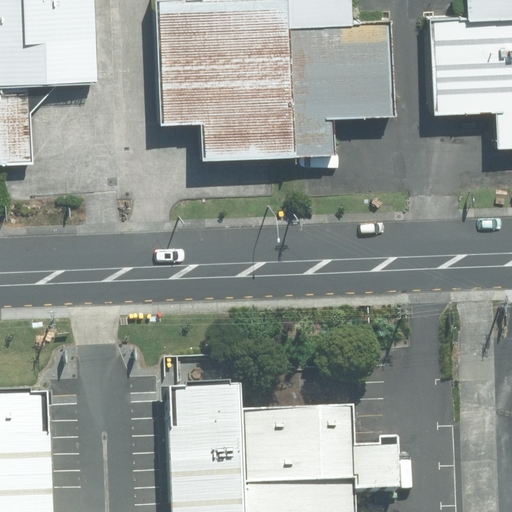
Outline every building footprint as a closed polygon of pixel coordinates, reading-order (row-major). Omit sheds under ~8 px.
[(0,0),(0,87),(88,83),(85,0),(0,0)] [(284,160),(278,0),(189,0),(190,0),(168,1),(144,2),(149,128),(172,127),(188,126),(190,163),(284,160)] [(278,0),(284,160),(323,157),(322,121),(384,118),(380,24),(342,25),(341,0),(278,0)] [(511,0),(458,0),(459,21),(419,22),(422,118),(485,116),(486,151),(511,150),(511,0)] [(230,511),(227,418),(227,394),(152,396),(155,511),(230,511)] [(31,400),(0,401),(0,511),(36,511),(31,400)] [(338,414),(227,418),(230,511),(342,511),(342,497),(387,495),(385,449),(340,450),(338,414)]
